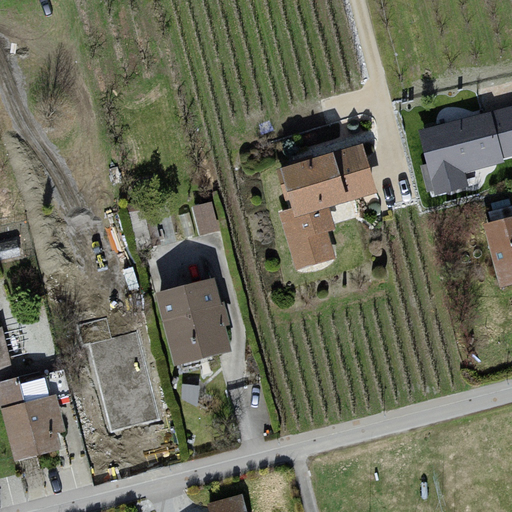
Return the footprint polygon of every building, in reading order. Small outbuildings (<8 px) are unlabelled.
[(511,108),(417,135),(433,201),(467,194),(463,174),(498,164),(511,159),(511,108)] [(366,149),(287,174),(298,211),(281,213),(302,272),(340,262),(334,239),(341,236),(334,212),(381,199),(366,149)] [(201,229),(220,224),(212,196),(194,201),(201,229)] [(511,219),(478,228),(496,290),(511,286),(511,219)] [(215,278),(156,292),(173,363),(232,349),(215,278)] [(17,379),(0,383),(0,396),(15,456),(60,445),(55,428),(62,427),(54,395),(23,403),(17,379)] [(136,388),(97,398),(107,434),(146,424),(136,388)] [(245,511),(242,496),(209,504),(210,511),(245,511)]
